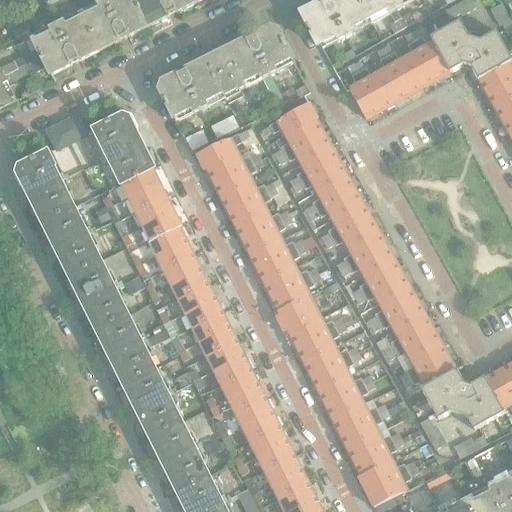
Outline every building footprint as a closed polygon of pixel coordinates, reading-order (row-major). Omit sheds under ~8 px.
[(36,9),(31,0),(27,0),(20,4),(25,14),(36,9)] [(50,12),(73,1),(72,0),(54,0),(46,4),(50,12)] [(148,29),(133,0),(122,0),(115,4),(112,0),(98,8),(100,11),(83,19),(100,53),(148,29)] [(197,4),(194,0),(133,0),(148,29),(197,4)] [(353,34),(371,24),(357,0),(330,0),(301,15),(318,49),(323,52),(338,43),(353,34)] [(402,7),(414,0),(357,0),(371,24),(386,15),(388,19),(391,18),(393,23),(388,25),(394,36),(406,29),(401,19),(398,14),(404,11),(402,7)] [(462,18),(479,9),(474,0),(467,0),(451,9),(456,18),(460,16),(462,18)] [(50,12),(46,4),(33,11),(37,19),(50,13),(50,12)] [(8,18),(1,5),(0,6),(0,17),(5,20),(8,18)] [(511,34),(511,24),(502,5),(490,12),(500,29),(503,27),(508,37),(511,34)] [(456,18),(451,9),(445,13),(450,21),(456,18)] [(415,24),(410,15),(401,19),(406,29),(415,24)] [(100,53),(83,19),(65,28),(63,24),(48,32),(51,36),(35,43),(48,69),(52,77),(100,53)] [(511,64),(511,61),(501,41),(496,34),(481,43),(469,39),(460,24),(431,40),(432,42),(449,73),(450,75),(463,68),(464,68),(467,69),(470,70),(471,70),(478,83),(480,81),(511,65),(511,64)] [(26,35),(22,28),(13,33),(16,40),(26,35)] [(293,64),(292,62),(293,62),(279,33),(271,30),(227,52),(245,88),(262,80),(278,72),(293,64)] [(449,73),(432,42),(426,45),(423,39),(420,41),(416,33),(412,35),(437,82),(441,79),(440,78),(449,73)] [(437,82),(412,35),(405,39),(409,47),(408,47),(411,54),(405,57),(422,88),(431,83),(432,84),(436,83),(437,82)] [(13,85),(31,76),(32,78),(48,69),(35,43),(33,39),(22,45),(28,57),(0,70),(0,112),(15,105),(6,87),(13,84),(13,85)] [(422,88),(405,57),(398,61),(394,55),(393,56),(388,48),(382,51),(409,98),(413,94),(413,93),(422,88)] [(409,98),(382,51),(377,54),(381,62),(380,63),(383,70),(377,73),(394,104),(403,99),(404,99),(408,99),(409,98)] [(245,88),(227,52),(207,62),(225,98),(227,102),(247,92),(245,88)] [(355,58),(351,52),(342,57),(346,63),(355,58)] [(208,107),(225,98),(207,62),(163,84),(160,92),(175,123),(200,110),(208,107)] [(394,104),(377,73),(370,77),(366,71),(365,72),(360,64),(355,67),(382,114),(385,110),(385,109),(394,104)] [(382,114),(355,67),(354,65),(348,68),(349,70),(348,71),(355,85),(345,91),(347,95),(350,93),(365,120),(375,114),(376,115),(380,114),(382,114)] [(486,97),(511,82),(511,67),(511,65),(480,81),(485,90),(484,91),(485,96),(486,97)] [(511,100),(511,82),(486,97),(489,100),(491,100),(496,110),(511,100)] [(501,124),(511,117),(511,100),(496,110),(501,118),(500,119),(501,124)] [(284,139),(314,123),(318,121),(310,107),(261,133),(265,139),(273,135),(273,136),(280,132),(284,139)] [(140,143),(137,136),(135,133),(136,133),(138,129),(133,120),(132,116),(123,113),(119,115),(110,120),(110,124),(106,126),(91,134),(102,151),(104,157),(99,159),(100,163),(140,143)] [(511,136),(511,117),(501,124),(502,125),(505,128),(506,128),(511,137),(511,136)] [(71,144),(86,136),(77,118),(62,126),(71,144)] [(274,163),(325,136),(324,134),(321,131),(319,131),(314,123),(284,139),(278,143),(282,151),(271,158),(274,163)] [(223,124),(212,129),(218,140),(228,135),(223,124)] [(57,151),(71,144),(62,126),(48,133),(57,151)] [(240,155),(236,148),(242,144),(246,152),(258,145),(251,131),(197,158),(205,173),(208,171),(240,155)] [(88,148),(83,139),(87,137),(86,136),(71,144),(76,155),(88,148)] [(299,167),(330,150),(325,141),(325,140),(325,136),(274,163),(275,165),(278,164),(280,167),(288,163),(289,164),(296,160),(299,167)] [(154,171),(144,150),(140,143),(100,163),(102,167),(108,164),(120,187),(152,171),(154,171)] [(293,190),(340,164),(340,162),(336,159),(335,159),(330,150),(299,167),(303,174),(297,178),(297,179),(289,184),(293,190)] [(61,178),(57,170),(59,168),(52,153),(34,162),(33,162),(29,160),(20,165),(20,169),(18,175),(15,179),(20,188),(24,188),(43,225),(76,208),(65,186),(71,183),(69,179),(67,176),(61,178)] [(213,187),(262,163),(261,162),(266,160),(263,154),(250,160),(249,158),(243,162),(240,155),(208,171),(213,180),(212,181),(213,185),(213,187)] [(254,183),(251,177),(257,173),(256,172),(264,167),(262,163),(213,187),(216,190),(218,190),(222,199),(254,183)] [(315,195),(345,178),(340,169),(341,168),(340,164),(293,190),(296,195),(304,190),(305,192),(311,188),(315,195)] [(127,201),(159,186),(152,171),(120,187),(127,201)] [(305,219),(356,191),(355,190),(352,187),(350,187),(345,178),(315,195),(319,202),(312,206),(313,207),(302,213),(305,219)] [(227,215),(282,188),(279,182),(264,189),(263,187),(258,190),(254,183),(222,199),(227,208),(226,209),(227,214),(227,215)] [(134,216),(166,200),(159,186),(127,201),(134,216)] [(269,213),(265,205),(271,202),(270,201),(273,199),(278,208),(290,202),(282,188),(227,215),(228,215),(231,219),(232,219),(237,228),(269,213)] [(331,223),(361,206),(356,197),(357,196),(356,191),(305,219),(308,224),(319,218),(320,220),(327,216),(331,223)] [(94,200),(90,193),(78,199),(82,206),(94,200)] [(114,209),(109,200),(103,203),(107,212),(114,209)] [(141,231),(174,214),(166,200),(134,216),(141,231)] [(309,207),(306,201),(298,205),(301,211),(309,207)] [(324,245),(372,219),(371,218),(367,215),(366,215),(361,206),(331,223),(334,230),(328,233),(329,235),(318,242),(321,247),(324,245)] [(88,231),(76,209),(76,208),(43,225),(70,279),(103,262),(92,239),(98,236),(100,240),(110,236),(112,235),(108,227),(97,232),(95,227),(88,231)] [(121,223),(114,209),(107,212),(114,227),(121,223)] [(241,243),(290,219),(291,220),(298,216),(296,213),(289,217),(287,213),(279,217),(279,216),(272,219),(269,213),(237,228),(241,237),(241,238),(241,243)] [(148,245),(179,230),(181,229),(174,214),(141,231),(148,244),(147,244),(148,245)] [(283,241),(279,233),(286,230),(285,229),(293,225),(291,220),(290,219),(241,243),(242,244),(245,247),(246,247),(251,256),(283,241)] [(346,251),(377,234),(372,225),(372,224),(372,219),(324,245),(327,251),(335,246),(336,248),(343,244),(346,251)] [(155,259),(186,244),(179,230),(148,245),(155,259)] [(340,274),(387,247),(386,246),(383,243),(382,243),(377,234),(346,251),(350,258),(344,261),(345,263),(337,268),(340,274)] [(133,246),(128,237),(121,241),(126,249),(133,246)] [(305,249),(304,248),(301,242),(293,246),(292,244),(286,247),(283,241),(251,256),(256,266),(255,267),(256,271),(256,272),(305,249)] [(297,269),(294,262),(300,259),(299,257),(307,253),(306,252),(315,247),(313,243),(304,248),(305,249),(256,272),(260,276),(261,276),(265,285),(297,269)] [(162,274),(194,258),(186,244),(155,259),(162,274)] [(363,279),(392,262),(387,253),(388,252),(387,247),(340,274),(337,275),(343,286),(346,284),(343,279),(351,274),(352,276),(359,272),(363,279)] [(142,265),(138,258),(131,261),(135,269),(142,265)] [(169,288),(201,272),(194,258),(162,274),(169,288)] [(115,285),(103,262),(70,279),(97,332),(130,315),(119,294),(127,290),(125,286),(140,278),(136,270),(121,277),(123,282),(115,285)] [(355,302),(403,275),(402,274),(399,271),(397,271),(392,262),(363,279),(366,286),(359,289),(360,291),(349,297),(353,305),(356,303),(355,302)] [(147,274),(142,265),(135,269),(136,270),(140,278),(147,274)] [(270,300),(319,276),(316,271),(308,275),(307,273),(301,276),(297,269),(265,285),(270,294),(269,295),(270,300)] [(177,302),(208,286),(201,272),(169,288),(177,302)] [(377,307),(408,290),(403,281),(404,280),(403,275),(355,302),(356,303),(358,307),(366,302),(367,304),(374,300),(377,307)] [(312,298),(308,291),(315,287),(314,286),(321,282),(319,276),(270,300),(271,301),(274,304),(275,304),(280,313),(312,298)] [(142,287),(139,280),(125,287),(129,294),(142,287)] [(339,291),(336,285),(327,290),(331,296),(339,291)] [(156,294),(153,286),(146,290),(150,298),(156,294)] [(184,316),(215,301),(208,286),(177,302),(184,316)] [(371,329),(418,303),(418,302),(414,299),(413,299),(408,290),(377,307),(381,314),(375,317),(376,319),(368,323),(371,329)] [(161,303),(156,294),(150,298),(154,306),(161,303)] [(323,320),(312,298),(280,313),(275,316),(286,338),(291,336),(323,320)] [(191,331),(222,315),(215,301),(184,316),(191,331)] [(393,335),(424,318),(419,309),(419,308),(418,303),(371,329),(368,331),(371,336),(373,334),(374,335),(382,330),(383,331),(389,328),(393,335)] [(170,323),(163,309),(157,313),(164,327),(170,323)] [(142,339),(131,317),(130,315),(97,332),(124,386),(157,369),(146,347),(150,345),(152,349),(170,340),(166,332),(155,338),(149,340),(148,336),(142,339)] [(199,346),(230,330),(222,315),(191,331),(199,346)] [(384,359),(434,331),(433,330),(430,327),(429,327),(424,318),(393,335),(397,342),(391,345),(392,347),(383,351),(384,352),(381,354),(384,359)] [(295,350),(344,326),(341,321),(333,325),(332,323),(326,326),(323,320),(291,336),(295,345),(295,346),(295,350)] [(177,337),(170,323),(164,327),(170,340),(177,337)] [(166,332),(163,326),(152,332),(155,338),(166,332)] [(337,348),(334,341),(340,338),(339,337),(347,332),(344,326),(295,350),(296,351),(299,355),(301,355),(305,364),(337,348)] [(206,360),(237,344),(230,330),(199,346),(206,360)] [(403,367),(439,346),(434,337),(435,336),(434,331),(384,359),(388,366),(391,364),(390,362),(398,358),(403,367)] [(185,352),(178,337),(171,341),(178,355),(185,352)] [(213,375),(244,359),(237,344),(206,360),(213,375)] [(402,385),(450,359),(449,358),(445,355),(444,355),(439,346),(403,367),(407,375),(399,379),(402,385)] [(310,380),(358,355),(355,350),(347,354),(346,352),(341,355),(337,348),(305,364),(310,373),(309,374),(310,379),(310,380)] [(190,360),(185,352),(178,355),(182,364),(190,360)] [(352,377),(348,370),(354,367),(353,365),(361,361),(358,355),(310,380),(314,383),(315,383),(319,392),(352,377)] [(220,388),(251,373),(244,359),(213,375),(220,388)] [(421,392),(455,373),(450,365),(450,363),(450,359),(402,385),(405,390),(413,386),(414,387),(420,384),(423,389),(420,391),(421,392)] [(202,379),(195,365),(185,371),(193,384),(200,380),(202,379)] [(511,367),(504,372),(503,371),(499,372),(498,372),(511,397),(511,367)] [(169,392),(157,369),(124,386),(151,440),(184,422),(172,400),(180,396),(176,388),(169,392)] [(458,417),(468,386),(465,385),(464,384),(464,385),(457,372),(455,373),(421,392),(438,423),(452,415),(458,417)] [(511,397),(498,372),(494,376),(494,377),(486,382),(503,410),(509,407),(511,413),(511,397)] [(227,402),(258,386),(251,373),(220,388),(227,402)] [(324,407),(372,384),(369,378),(362,382),(361,380),(355,383),(352,377),(319,392),(324,402),(323,403),(324,407)] [(207,395),(200,380),(193,384),(201,398),(207,395)] [(503,410),(486,382),(485,380),(472,387),(472,386),(471,387),(468,386),(458,417),(466,419),(474,433),(506,415),(504,411),(503,412),(502,411),(503,410)] [(369,404),(366,397),(369,396),(368,393),(375,390),(372,384),(324,407),(325,409),(328,412),(329,412),(334,421),(369,404)] [(234,416),(266,401),(258,386),(227,402),(234,416)] [(216,408),(212,399),(206,403),(210,411),(216,408)] [(242,432),(273,416),(266,401),(234,416),(242,432)] [(362,425),(387,412),(384,406),(377,410),(376,409),(373,411),(369,404),(334,421),(339,430),(338,431),(339,436),(362,425)] [(348,450),(387,430),(383,422),(402,412),(399,406),(387,412),(362,425),(339,436),(339,437),(342,440),(344,441),(348,450)] [(220,416),(216,408),(210,411),(214,419),(220,416)] [(249,446),(280,430),(273,416),(242,432),(249,446)] [(423,430),(432,425),(429,420),(421,425),(423,430)] [(196,447),(185,425),(184,422),(151,440),(177,493),(211,476),(200,455),(206,452),(203,447),(220,438),(216,430),(199,439),(202,444),(196,447)] [(229,438),(222,423),(214,427),(216,430),(220,438),(222,442),(229,438)] [(447,446),(438,429),(435,431),(432,425),(423,430),(436,452),(447,446)] [(353,465),(415,434),(412,427),(399,434),(399,435),(391,439),(387,430),(348,450),(353,459),(352,460),(353,465)] [(256,460),(287,444),(280,430),(249,446),(256,460)] [(400,460),(396,451),(405,447),(405,446),(411,443),(410,442),(420,436),(418,432),(416,434),(415,434),(353,465),(354,466),(357,469),(358,469),(363,478),(400,460)] [(236,452),(229,438),(222,442),(229,455),(236,452)] [(488,447),(483,438),(479,440),(484,449),(488,447)] [(460,461),(484,449),(479,440),(472,443),(471,441),(454,450),(460,461)] [(263,474),(294,459),(287,444),(256,460),(263,474)] [(245,466),(241,457),(235,460),(239,469),(244,466),(245,466)] [(270,488),(302,473),(294,459),(263,474),(270,488)] [(482,477),(474,460),(473,459),(464,463),(473,482),(482,477)] [(366,495),(416,470),(413,464),(405,468),(404,466),(403,467),(400,460),(363,478),(359,480),(366,495)] [(251,481),(244,466),(239,469),(237,470),(244,484),(251,481)] [(407,494),(403,485),(411,481),(411,480),(419,476),(416,470),(366,495),(374,509),(375,509),(376,510),(388,504),(401,497),(407,494)] [(430,492),(452,481),(447,472),(426,484),(430,492)] [(277,503),(309,487),(302,473),(270,488),(277,503)] [(223,500),(211,476),(177,493),(186,511),(229,511),(227,508),(233,505),(229,498),(223,500)] [(258,495),(251,481),(244,484),(251,499),(258,495)] [(511,511),(511,484),(510,481),(497,488),(496,486),(489,490),(491,494),(490,495),(498,511),(511,511)] [(281,511),(295,511),(316,502),(309,487),(277,503),(281,511)] [(261,511),(265,510),(258,495),(251,499),(258,511),(261,511)] [(498,511),(490,495),(474,503),(472,499),(457,506),(459,511),(455,511),(498,511)] [(388,504),(376,510),(376,511),(386,511),(405,503),(401,497),(388,504)] [(321,511),(316,502),(295,511),(321,511)]
